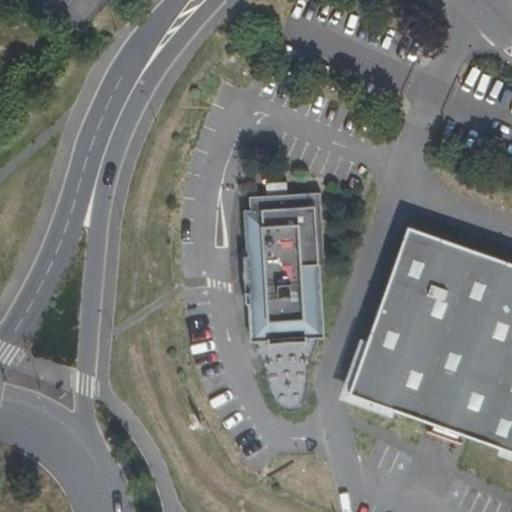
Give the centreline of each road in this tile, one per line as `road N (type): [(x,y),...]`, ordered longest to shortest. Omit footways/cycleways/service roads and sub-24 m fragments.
road 1 (tertiary): [(82,455),(106,181),(139,98),(214,0)]
road 2 (tertiary): [(176,0),(110,95),(57,251),(0,358)]
